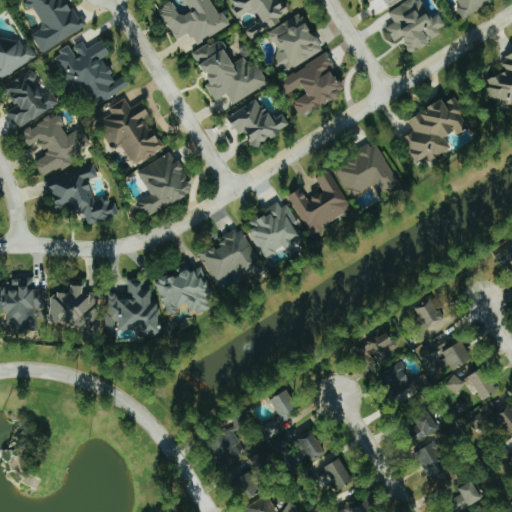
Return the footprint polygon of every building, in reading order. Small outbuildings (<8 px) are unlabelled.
[(84,30),(68,0),(24,0),(29,10),(34,7),(45,28),(32,35),(41,52),(84,30)] [(231,26),(225,12),(219,15),(211,0),(176,0),(160,8),(176,40),(191,33),(197,43),(231,26)] [(231,0),(242,19),(257,11),(262,21),(251,27),(256,37),(283,21),(281,18),(291,12),(284,0),(231,0)] [(411,0),(390,12),(396,23),(387,28),(395,42),(405,36),(415,53),(434,42),(431,37),(448,28),(441,14),(432,19),(421,0),(411,0)] [(464,18),(496,0),(460,0),(463,4),(458,7),(464,18)] [(288,71),(324,51),(303,13),(267,33),(288,71)] [(0,79),(35,59),(20,33),(3,43),(0,37),(0,79)] [(270,83),(258,63),(251,67),(245,57),(235,63),(221,38),(195,53),(212,82),(206,85),(216,101),(228,94),(234,104),(270,83)] [(94,105),(132,88),(126,76),(116,80),(105,58),(112,55),(105,40),(88,48),(85,42),(74,47),(73,46),(55,55),(72,91),(84,85),(94,105)] [(290,93),(305,86),(309,95),(296,102),(303,116),(347,93),(334,68),(336,66),(330,54),(282,79),(290,93)] [(511,54),(503,60),(509,70),(492,80),(496,87),(488,92),(499,111),(511,103),(511,54)] [(60,104),(51,89),(44,93),(31,71),(3,87),(9,98),(12,96),(18,106),(8,112),(17,129),(60,104)] [(410,120),(416,131),(405,137),(419,162),(429,157),(432,162),(452,150),(445,139),(459,131),(460,133),(472,126),(455,96),(410,120)] [(135,166),(164,149),(145,117),(151,113),(144,102),(132,109),(125,98),(109,108),(113,115),(98,124),(111,147),(120,142),(135,166)] [(232,115),(253,149),(292,126),(284,113),(273,120),(260,98),(232,115)] [(43,176),(75,163),(72,155),(91,147),(84,129),(68,135),(60,115),(21,131),(28,147),(42,141),(48,156),(36,161),(43,176)] [(354,198),(375,186),(377,190),(386,185),(389,192),(402,185),(379,144),(337,167),(354,198)] [(138,171),(152,195),(140,202),(143,209),(146,208),(151,216),(196,191),(179,161),(176,162),(171,153),(138,171)] [(48,178),(57,210),(70,206),(73,216),(86,212),(89,224),(118,216),(113,197),(96,201),(90,179),(99,177),(95,165),(48,178)] [(291,195),(313,234),(355,211),(332,170),(318,178),(325,191),(311,200),(304,188),(291,195)] [(268,258),(304,239),(296,223),(299,222),(287,201),(266,212),(267,214),(253,221),(257,229),(253,232),(268,258)] [(200,252),(221,291),(240,281),(238,278),(263,264),(243,228),(200,252)] [(511,245),(497,254),(504,266),(511,262),(511,245)] [(217,307),(203,268),(192,272),(189,265),(177,269),(179,274),(157,281),(169,314),(190,306),(193,315),(217,307)] [(106,294),(108,335),(120,334),(119,330),(139,330),(139,336),(163,335),(162,303),(154,303),(154,290),(144,290),(144,279),(130,280),(130,294),(106,294)] [(46,288),(22,288),(22,280),(12,280),(12,287),(0,286),(0,311),(9,311),(9,329),(33,329),(33,310),(46,310),(46,288)] [(53,324),(89,326),(90,317),(98,317),(99,293),(86,293),(86,287),(74,286),(73,295),(54,294),(53,324)] [(445,320),(436,299),(417,307),(426,328),(445,320)] [(400,353),(391,331),(362,342),(367,357),(374,354),(377,362),(400,353)] [(454,370),(474,361),(465,342),(445,351),(454,370)] [(419,394),(401,363),(382,374),(400,406),(419,394)] [(470,377),(485,401),(500,392),(485,368),(470,377)] [(446,385),(457,395),(466,384),(455,375),(446,385)] [(282,418),(300,410),(291,391),(272,399),(282,418)] [(511,432),(511,403),(499,411),(493,401),(479,409),(481,414),(469,421),(476,433),(498,420),(507,435),(511,432)] [(440,431),(432,411),(411,420),(420,440),(440,431)] [(243,456),(237,445),(241,443),(235,433),(246,426),(239,415),(232,419),(236,426),(209,443),(224,468),(243,456)] [(298,439),(311,461),(327,453),(314,430),(298,439)] [(452,471),(434,442),(416,453),(434,482),(452,471)] [(326,468),(339,491),(355,482),(342,458),(326,468)] [(245,502),(263,493),(251,472),(234,481),(245,502)] [(460,489),(463,494),(455,499),(462,511),(484,499),(474,481),(460,489)] [(374,511),(369,495),(341,504),(343,511),(374,511)] [(252,511),(276,511),(271,496),(250,503),(252,511)]
